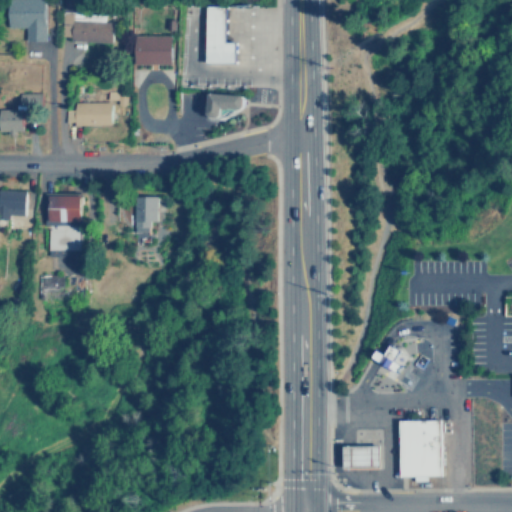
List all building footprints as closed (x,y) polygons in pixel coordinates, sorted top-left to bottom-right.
[(46,40),(46,0),(9,0),(9,27),(27,27),(27,40),(46,40)] [(202,4),(202,61),(234,61),(234,40),(223,40),(223,4),(202,4)] [(113,42),(114,21),(93,20),(93,19),(73,18),(73,12),(62,12),(61,35),(71,36),(70,40),(113,42)] [(134,63),(172,64),(173,35),(135,34),(134,63)] [(73,101),(74,108),(66,108),(66,124),(111,123),(111,102),(125,102),(125,90),(106,90),(106,101),(73,101)] [(40,93),(18,93),(18,108),(0,108),(0,131),(24,131),(24,118),(40,118),(40,93)] [(208,116),(222,116),(222,107),(244,108),(244,94),(209,93),(208,116)] [(26,189),(0,188),(0,217),(9,218),(9,214),(25,214),(26,189)] [(82,192),(47,193),(47,223),(83,222),(82,192)] [(157,220),(156,195),(133,195),(134,231),(149,231),(149,221),(157,220)] [(81,250),(80,225),(48,226),(48,255),(68,255),(68,250),(81,250)] [(65,275),(40,274),(39,299),(63,300),(65,275)] [(390,345),(399,350),(389,367),(380,362),(385,354),(390,345)] [(380,362),(373,357),(378,349),(385,354),(380,362)] [(398,420),(441,419),(442,476),(399,477),(398,420)] [(382,446),(382,468),(345,469),(344,446),(382,446)]
